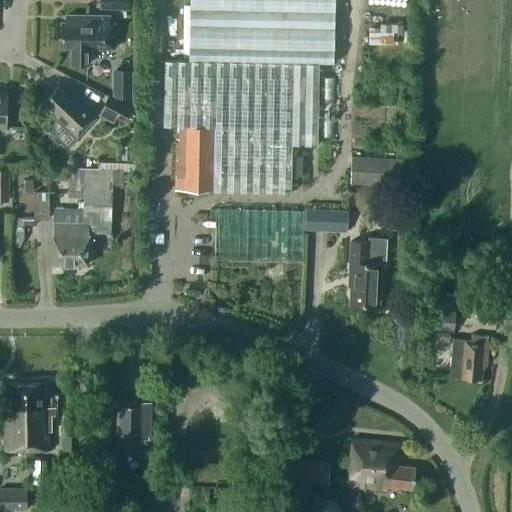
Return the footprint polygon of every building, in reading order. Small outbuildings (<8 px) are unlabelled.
[(164,60),(162,124),(179,124),(178,142),(175,142),(174,190),(212,191),(212,175),(291,176),(292,145),(318,145),(319,63),(333,63),(333,0),(189,0),(188,60),(164,60)] [(61,22),(61,46),(69,47),(69,64),(89,64),(90,47),(115,47),(115,21),(109,21),(109,15),(66,14),(66,22),(61,22)] [(374,41),(399,41),(399,22),(374,22),(374,41)] [(71,98),(58,86),(44,100),(57,113),(55,115),(77,135),(95,117),(73,96),(71,98)] [(116,86),(116,97),(132,98),(132,86),(116,86)] [(135,110),(108,97),(99,114),(113,121),(116,116),(129,122),(135,110)] [(351,156),(350,183),(401,185),(402,158),(351,156)] [(52,235),(51,263),(87,264),(88,239),(89,227),(110,227),(110,210),(111,184),(111,170),(98,170),(57,169),(56,181),(67,181),(67,189),(83,189),(83,197),(82,209),(53,208),(53,222),(53,235),(52,235)] [(33,192),(32,180),(23,180),(24,192),(33,192)] [(34,219),(49,219),(49,192),(33,193),(34,219)] [(304,229),(332,231),(333,210),(305,208),(304,229)] [(350,304),(379,305),(381,264),(385,264),(386,238),(369,237),(368,242),(351,241),(349,276),(351,276),(350,304)] [(430,295),(427,328),(454,331),(457,298),(430,295)] [(461,376),(461,377),(481,379),(483,359),(486,359),(488,342),(453,338),(450,365),(451,365),(450,375),(461,376)] [(45,382),(6,383),(6,407),(0,407),(1,449),(50,449),(50,411),(63,411),(62,393),(51,393),(51,394),(45,394),(45,382)] [(116,454),(142,455),(143,438),(150,438),(151,402),(118,401),(116,454)] [(71,449),(70,433),(61,434),(61,449),(71,449)] [(400,444),(352,439),(348,485),(387,489),(387,485),(413,488),(415,467),(398,465),(400,444)] [(327,484),(330,462),(296,457),(292,488),(307,489),(308,482),(327,484)] [(0,509),(27,510),(27,488),(0,487),(0,509)]
